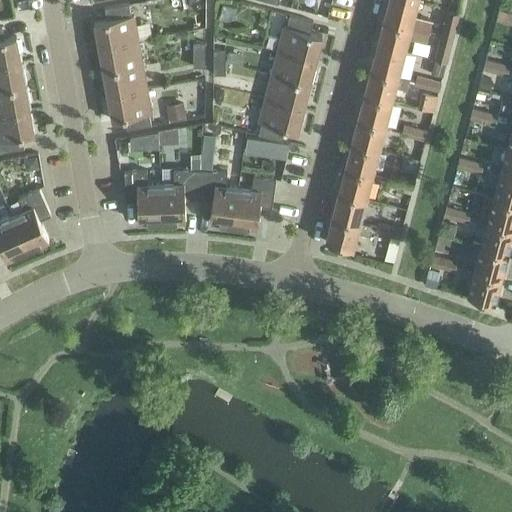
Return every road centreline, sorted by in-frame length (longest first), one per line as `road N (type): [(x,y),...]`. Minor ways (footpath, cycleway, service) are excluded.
road 1 (residential): [(291,281),(362,0)]
road 2 (residential): [(95,270),(48,0)]
road 3 (residential): [(291,281),(511,348)]
road 4 (residential): [(95,270),(199,266),(291,281)]
